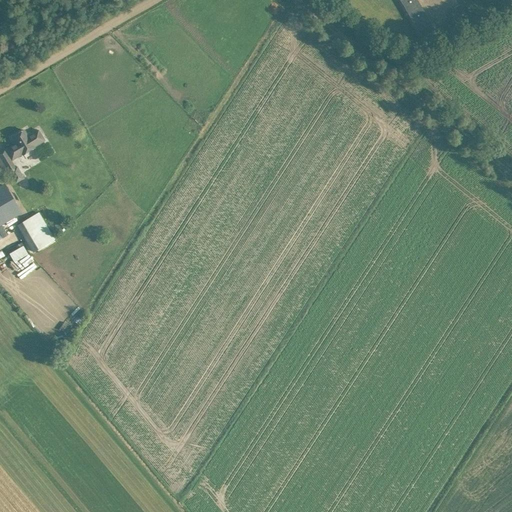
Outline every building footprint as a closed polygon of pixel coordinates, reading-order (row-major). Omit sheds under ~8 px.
[(400,0),(422,38),(435,30),(417,0),(400,0)] [(448,12),(453,20),(464,14),(459,5),(448,12)] [(13,145),(5,149),(10,158),(12,160),(22,154),(35,147),(34,147),(45,140),(38,130),(28,136),(24,130),(12,137),(16,144),(13,145)] [(5,149),(0,152),(0,155),(7,167),(9,172),(16,182),(23,178),(17,167),(16,168),(12,160),(10,158),(5,149)] [(0,225),(22,213),(4,183),(0,185),(0,225)]
